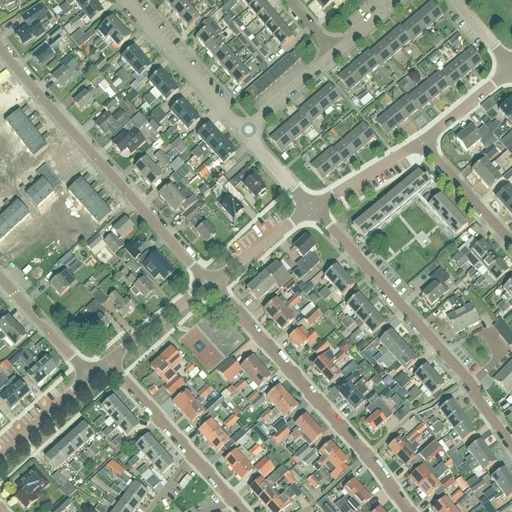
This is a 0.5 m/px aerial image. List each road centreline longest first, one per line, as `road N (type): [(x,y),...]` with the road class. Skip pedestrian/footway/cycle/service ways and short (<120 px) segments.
road 1 (residential): [(209,283),(0,50)]
road 2 (residential): [(407,511),(209,283)]
road 3 (residential): [(470,385),(312,208)]
road 4 (residential): [(244,134),(121,0)]
road 5 (residential): [(511,247),(419,142)]
road 6 (residential): [(88,375),(0,278)]
road 7 (residential): [(107,362),(209,283)]
road 8 (residential): [(209,283),(312,208)]
road 9 (residential): [(312,208),(419,142)]
road 10 (residential): [(191,455),(107,362)]
road 11 (residential): [(244,134),(334,54)]
